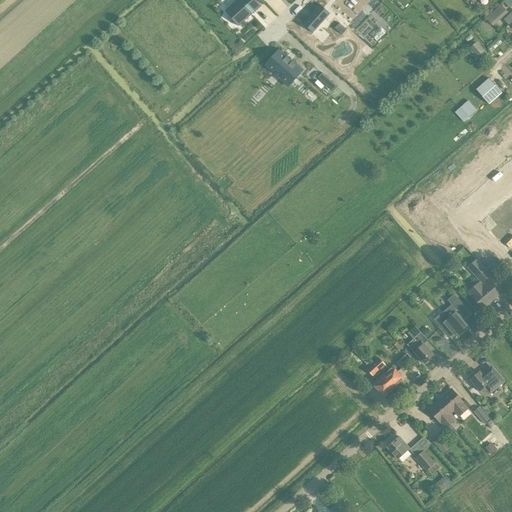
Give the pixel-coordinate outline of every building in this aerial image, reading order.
[(244,0),(237,0),(226,10),(239,25),(238,26),(239,26),(261,6),(255,0),(246,0),(245,1),(244,0)] [(501,4),(486,18),(493,26),(508,12),(501,4)] [(314,11),(298,29),(308,38),(324,20),(314,11)] [(338,22),(334,27),(341,33),(346,28),(338,22)] [(483,50),(476,42),(470,48),(477,56),(483,50)] [(265,65),(264,65),(274,73),(277,69),(283,75),(282,76),(280,79),(288,86),(303,70),(287,57),(283,52),(279,49),(278,49),(279,50),(265,65)] [(326,77),(322,81),(330,88),(334,84),(326,77)] [(489,104),(499,96),(502,93),(489,78),(476,89),(489,104)] [(469,117),(476,110),(468,102),(461,108),(460,107),(454,112),(463,122),(470,117),(469,117)] [(509,134),(499,143),(511,157),(511,158),(511,157),(511,126),(510,124),(505,128),(509,134)] [(478,151),(472,156),(481,167),(487,162),(495,172),(494,172),(495,172),(506,163),(505,163),(493,148),(482,157),(478,151)] [(472,166),(461,175),(462,175),(474,189),(474,190),(485,181),(485,180),(484,180),(476,171),(481,167),(472,156),(467,160),(472,166)] [(450,191),(435,204),(444,214),(460,202),(451,192),(456,188),(447,177),(442,181),(450,191)] [(511,207),(507,202),(498,209),(511,224),(511,223),(511,207)] [(436,209),(425,218),(438,233),(431,238),(435,243),(446,234),(442,230),(448,224),(436,209)] [(498,209),(490,216),(498,226),(493,230),(502,241),(507,237),(503,231),(511,224),(498,209)] [(483,282),(491,275),(477,260),(469,267),(483,282)] [(490,282),(482,288),(478,284),(469,291),(479,302),(483,307),(500,293),(490,282)] [(466,309),(457,298),(451,303),(452,305),(434,320),(440,326),(439,327),(446,336),(451,332),(453,334),(455,336),(467,326),(463,321),(462,320),(468,314),(466,311),(467,310),(466,309)] [(426,328),(421,332),(427,338),(431,334),(426,328)] [(421,332),(414,339),(412,340),(407,345),(414,352),(415,352),(425,362),(434,355),(424,344),(429,340),(421,332)] [(372,363),(372,364),(356,346),(353,349),(369,367),(366,369),(377,381),(373,384),(385,397),(394,388),(372,363)] [(389,370),(378,358),(381,356),(375,349),(367,356),(373,363),(372,363),(394,388),(404,379),(393,367),(389,370)] [(407,352),(404,355),(410,361),(413,358),(407,352)] [(492,365),(482,373),(480,371),(471,379),(480,390),(481,390),(483,392),(484,392),(488,389),(490,393),(505,381),(492,365)] [(452,389),(441,399),(452,413),(454,410),(459,416),(471,406),(465,400),(463,402),(452,389)] [(452,413),(441,399),(429,409),(440,423),(441,422),(446,428),(454,421),(449,415),(452,413)] [(479,407),(474,411),(485,423),(490,419),(479,407)] [(396,438),(387,446),(398,459),(410,448),(403,441),(403,442),(400,439),(401,438),(399,436),(396,438)] [(450,448),(439,436),(433,442),(444,454),(450,448)] [(497,449),(491,442),(485,448),(491,455),(497,449)] [(436,462),(435,463),(424,451),(416,458),(427,470),(428,469),(432,474),(441,467),(436,462)] [(445,475),(437,482),(443,489),(451,482),(452,484),(454,482),(452,481),(451,482),(445,475)]
